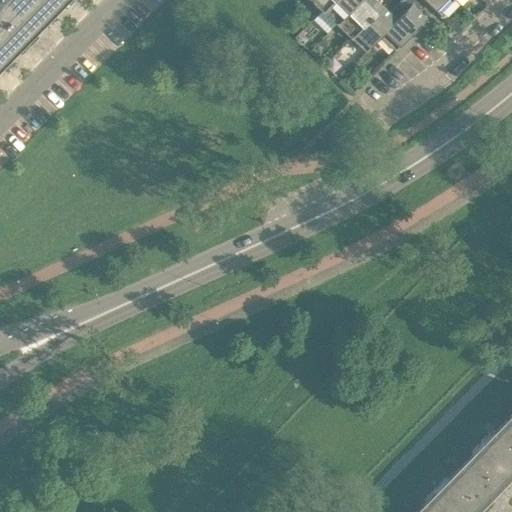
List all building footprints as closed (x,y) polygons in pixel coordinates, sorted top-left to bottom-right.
[(0,0),(0,64),(5,60),(1,56),(7,50),(11,54),(28,37),(23,33),(29,27),(33,31),(50,14),(46,10),(51,4),(55,8),(63,0),(0,0)] [(313,0),(322,9),(330,0),(313,0)] [(330,0),(322,9),(337,23),(358,0),(330,0)] [(358,0),(337,23),(351,37),(382,5),(376,0),(358,0)] [(382,5),(351,37),(366,51),(381,35),(380,35),(411,3),(414,0),(399,0),(395,5),(395,10),(391,14),(382,5)] [(426,0),(440,13),(452,0),(426,0)] [(426,18),(411,3),(380,35),(381,35),(395,49),(426,18)] [(495,432),(485,442),(511,469),(511,411),(493,430),(495,432)] [(492,490),(511,469),(485,442),(475,453),(473,451),(446,478),(448,480),(438,490),(459,511),(470,511),(486,497),(488,499),(495,493),(492,490)] [(459,511),(438,490),(428,501),(426,499),(413,511),(459,511)]
